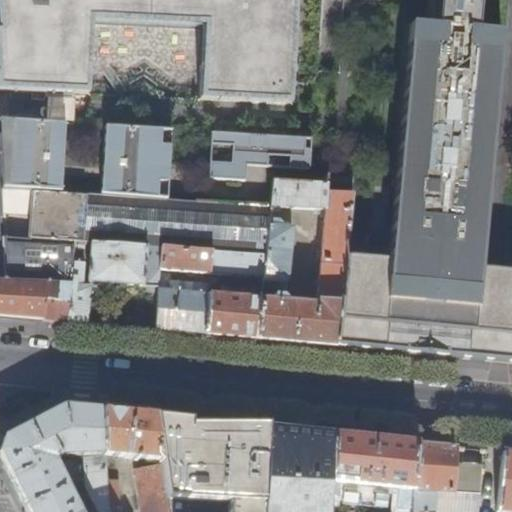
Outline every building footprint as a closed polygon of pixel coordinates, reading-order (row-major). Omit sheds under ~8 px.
[(0,0),(0,91),(88,95),(92,21),(203,27),(200,100),(292,105),(296,0),(0,0)] [(344,255),(335,347),(382,351),(432,356),(476,360),(511,363),(511,272),(483,270),(502,33),(476,31),(478,0),(439,0),(438,28),(413,26),(388,259),(344,255)] [(46,122),(5,120),(4,135),(0,135),(0,144),(1,159),(3,189),(35,191),(65,193),(70,124),(46,122)] [(166,130),(110,126),(105,195),(162,199),(163,182),(171,182),(173,183),(175,146),(165,146),(166,130)] [(171,130),(166,130),(165,146),(175,146),(176,130),(171,130)] [(225,134),(216,133),(213,179),(249,181),(250,166),(271,168),(272,156),(294,158),(293,169),(314,170),(315,150),(309,150),(309,139),(275,137),(261,136),(225,134)] [(163,182),(162,199),(164,199),(170,200),(171,182),(163,182)] [(328,186),(326,186),(273,182),(271,206),(325,211),(316,308),(306,305),(306,304),(288,303),(284,296),(274,295),(273,300),(261,299),(257,340),(294,343),(335,347),(344,255),(351,197),(326,195),(328,186)] [(4,213),(33,214),(35,191),(3,189),(4,213)] [(85,242),(87,194),(65,193),(35,191),(33,214),(32,239),(74,242),(85,242)] [(161,248),(164,199),(162,199),(105,195),(87,194),(85,242),(91,243),(161,248)] [(164,199),(161,248),(162,248),(266,255),(269,219),(271,206),(170,200),(164,199)] [(279,220),(269,219),(266,255),(264,276),(263,280),(285,282),(287,282),(292,228),(282,227),(279,220)] [(32,239),(6,237),(7,265),(8,282),(0,281),(0,316),(35,320),(67,323),(74,242),(32,239)] [(88,325),(109,327),(111,304),(90,302),(90,288),(82,288),(84,264),(83,263),(85,242),(74,242),(67,323),(88,325)] [(89,283),(159,287),(160,275),(160,269),(162,248),(161,248),(91,243),(89,283)] [(160,269),(264,276),(266,255),(162,248),(160,269)] [(206,335),(209,295),(210,285),(174,283),(174,275),(160,275),(159,287),(156,331),(180,333),(206,335)] [(285,282),(263,280),(263,288),(284,289),(285,282)] [(226,296),(247,298),(247,288),(227,286),(226,296)] [(247,298),(261,299),(263,288),(248,286),(247,288),(247,298)] [(226,296),(209,295),(206,335),(211,336),(219,336),(236,338),(257,340),(261,299),(247,298),(226,296)] [(236,338),(219,336),(218,343),(236,344),(236,338)] [(108,511),(107,473),(106,455),(103,410),(64,406),(4,438),(0,452),(29,511),(108,511)] [(124,412),(103,410),(106,455),(161,461),(155,415),(124,412)] [(246,425),(155,415),(161,461),(162,464),(168,511),(184,511),(175,451),(207,452),(208,447),(226,448),(234,448),(231,511),(262,511),(267,427),(246,425)] [(298,430),(267,427),(262,511),(329,511),(330,494),(332,434),(298,430)] [(372,438),(332,434),(330,494),(339,495),(339,481),(401,488),(398,508),(413,509),(417,442),(372,438)] [(451,446),(417,442),(413,509),(413,511),(434,511),(435,502),(431,497),(432,491),(454,492),(457,446),(451,446)] [(231,511),(234,448),(226,448),(222,511),(231,511)] [(511,511),(511,452),(504,451),(497,511),(511,511)] [(107,473),(108,511),(168,511),(162,464),(107,473)] [(478,511),(480,494),(454,492),(432,491),(431,497),(435,502),(434,511),(478,511)]
